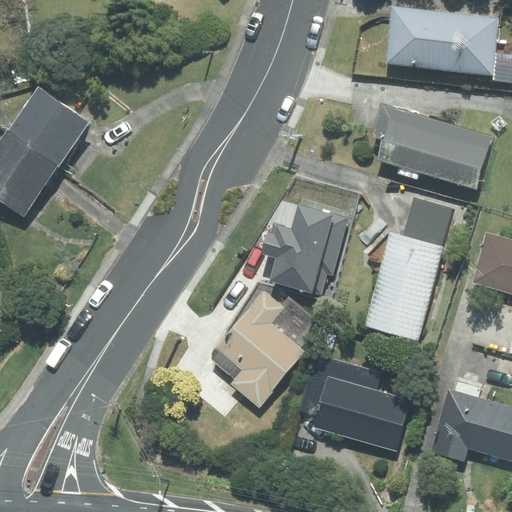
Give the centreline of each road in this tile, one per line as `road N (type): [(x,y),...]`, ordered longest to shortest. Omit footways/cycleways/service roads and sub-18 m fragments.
road 1 (secondary): [(291,0),(215,155),(186,239),(102,354)]
road 2 (secondary): [(102,354),(63,511)]
